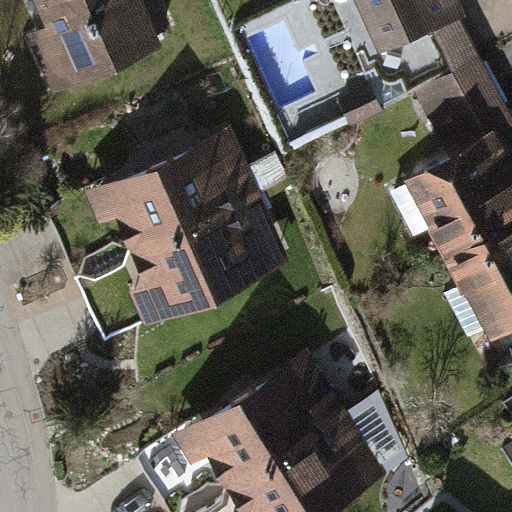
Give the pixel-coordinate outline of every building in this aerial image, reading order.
[(32,0),(44,24),(31,30),(55,83),(163,35),(146,0),(32,0)] [(358,0),(383,59),(475,20),(465,0),(358,0)] [(511,107),(482,53),(414,90),(449,155),(406,178),(493,338),(511,327),(511,157),(503,141),(511,135),(511,107)] [(256,190),(230,133),(179,156),(169,152),(149,161),(146,170),(110,186),(136,244),(256,190)] [(230,270),(281,247),(256,190),(136,244),(161,301),(198,284),(206,288),(226,280),(230,270)] [(342,409),(308,356),(261,387),(250,385),(233,396),(231,406),(198,427),(232,480),(342,409)] [(329,492),(376,461),(342,409),(232,480),(252,511),(297,511),(299,511),(303,511),(311,511),(327,502),(329,492)]
